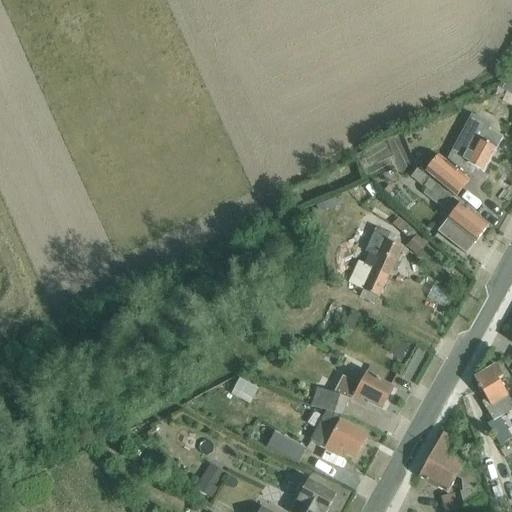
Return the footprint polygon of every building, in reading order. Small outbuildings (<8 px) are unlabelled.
[(504,85),(501,90),(511,96),(511,83),(504,85)] [(502,141),(485,132),(488,126),(472,117),(448,161),(468,177),(473,169),(484,174),(502,141)] [(438,158),(426,173),(455,197),(468,182),(438,158)] [(416,172),(411,179),(425,191),(422,195),(443,211),(451,200),(441,191),(416,172)] [(438,234),(465,257),(488,228),(460,206),(438,234)] [(406,248),(417,258),(428,245),(405,224),(398,231),(410,243),(406,248)] [(360,298),(375,305),(401,249),(386,242),(389,236),(375,230),(364,253),(377,259),(372,271),(361,266),(352,284),(364,290),(360,298)] [(359,246),(350,250),(357,267),(366,263),(359,246)] [(394,344),(389,354),(401,360),(406,350),(394,344)] [(487,425),(500,446),(511,439),(500,418),(511,410),(511,404),(498,381),(502,378),(495,365),(473,379),(490,406),(485,409),(493,422),(487,425)] [(317,390),(311,408),(322,412),(325,413),(341,418),(341,417),(347,399),(348,397),(361,404),(363,401),(381,411),(393,390),(365,375),(359,387),(342,378),(333,395),(317,390)] [(240,380),(232,395),(244,401),(252,387),(240,380)] [(325,413),(310,441),(325,449),(324,450),(339,458),(342,453),(355,460),(367,438),(339,423),(342,418),(341,417),(341,418),(325,413)] [(306,450),(274,433),(266,448),(298,465),(306,450)] [(443,436),(428,463),(461,482),(463,494),(460,495),(464,510),(464,511),(471,511),(485,509),(467,471),(469,468),(468,465),(451,456),(458,444),(443,436)] [(446,511),(454,511),(464,510),(460,495),(463,494),(461,482),(428,463),(418,479),(448,496),(449,494),(451,497),(444,499),(446,511)] [(214,488),(223,474),(210,465),(194,490),(211,501),(218,490),(214,488)] [(290,511),(327,511),(335,497),(307,482),(290,511)]
